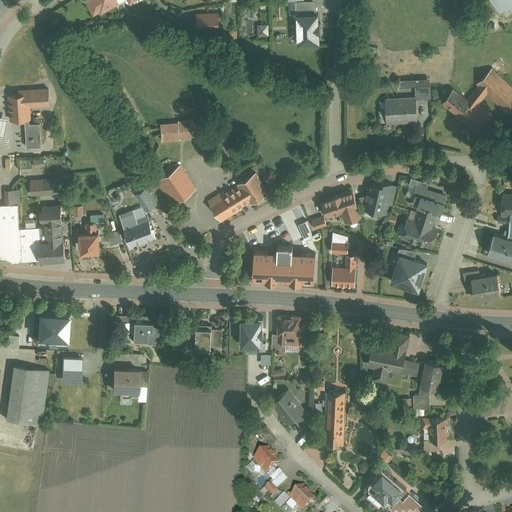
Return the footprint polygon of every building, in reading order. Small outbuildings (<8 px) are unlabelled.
[(89,0),(87,1),(94,13),(99,11),(100,13),(121,2),(119,0),(128,0),(129,2),(132,0),(89,0)] [(316,10),(315,0),(294,0),(295,11),(316,10)] [(511,0),(488,0),(498,14),(511,4),(511,0)] [(319,43),(317,10),(316,10),(295,11),(292,11),(294,44),(319,43)] [(218,12),(195,12),(195,25),(218,25),(218,12)] [(493,21),(485,21),(485,30),(494,29),(493,21)] [(268,23),(254,23),(254,26),(252,26),(253,33),(268,33),(268,23)] [(511,116),(511,86),(490,68),(476,84),(466,95),(455,85),(440,101),(478,135),(495,117),(479,103),(487,94),(511,116)] [(430,77),(400,78),(401,86),(417,85),(418,98),(430,98),(430,77)] [(25,91),(7,92),(8,120),(32,119),(31,105),(49,104),(49,87),(25,88),(25,91)] [(415,93),(384,95),(385,108),(379,109),(380,121),(416,120),(415,93)] [(208,117),(161,121),(162,140),(210,135),(208,117)] [(40,121),(24,122),(25,145),(40,144),(40,121)] [(180,167),(159,180),(173,202),(194,189),(180,167)] [(223,189),(207,199),(221,221),(242,208),(241,205),(248,201),(250,202),(268,191),(256,172),(225,191),(223,189)] [(417,184),(426,187),(428,181),(411,176),(409,183),(416,185),(417,184)] [(60,177),(29,180),(31,194),(61,192),(60,177)] [(367,183),(362,209),(386,213),(392,181),(381,179),(381,181),(372,179),(372,184),(367,183)] [(418,206),(437,211),(441,213),(447,193),(426,187),(417,184),(416,185),(411,203),(418,206)] [(144,185),(134,191),(144,208),(154,203),(144,185)] [(19,187),(4,188),(4,202),(17,202),(19,202),(19,187)] [(352,188),(321,198),(327,215),(340,211),(343,220),(360,215),(352,188)] [(511,193),(501,193),(500,215),(509,215),(511,215),(511,193)] [(38,225),(40,258),(64,257),(62,201),(38,203),(38,217),(41,217),(41,224),(38,225)] [(0,254),(6,258),(12,260),(40,258),(38,225),(19,226),(17,202),(4,202),(0,202),(0,254)] [(413,221),(406,219),(400,238),(431,247),(438,227),(433,226),(437,211),(418,206),(413,221)] [(134,210),(120,215),(132,247),(157,237),(147,211),(136,215),(134,210)] [(326,224),(323,214),(311,218),(315,228),(326,224)] [(84,230),(78,230),(78,249),(97,249),(97,220),(84,220),(84,230)] [(106,231),(110,244),(122,240),(118,227),(106,231)] [(332,229),(331,240),(348,240),(348,234),(332,229)] [(491,231),(485,253),(511,260),(511,237),(507,236),(491,231)] [(348,240),(331,240),(331,252),(348,252),(348,240)] [(277,251),(255,250),(254,278),(314,280),(316,253),(294,252),(294,245),(277,245),(277,251)] [(397,251),(415,256),(416,249),(398,246),(397,251)] [(389,280),(418,289),(427,259),(415,256),(397,251),(389,280)] [(345,265),(332,264),(331,285),(355,286),(357,255),(346,254),(345,265)] [(464,278),(470,277),(470,275),(474,274),(474,269),(463,271),(464,278)] [(474,274),(470,275),(470,277),(473,299),(499,296),(496,271),(474,274)] [(147,314),(131,314),(116,314),(115,332),(132,332),(132,339),(145,339),(145,341),(154,342),(155,332),(158,333),(158,324),(151,324),(151,320),(147,320),(147,314)] [(300,334),(300,315),(277,315),(277,333),(272,333),(272,348),(285,348),(286,334),(300,334)] [(263,342),(263,317),(240,316),(240,342),(263,342)] [(187,326),(186,347),(210,348),(210,344),(221,345),(222,327),(212,327),(212,324),(194,323),(194,326),(187,326)] [(439,389),(444,363),(425,359),(425,362),(405,358),(409,335),(394,332),(392,345),(373,341),(370,359),(377,361),(374,378),(387,381),(389,369),(423,376),(421,385),(439,389)] [(62,355),(61,382),(81,383),(82,356),(62,355)] [(13,364),(6,416),(42,420),(49,368),(13,364)] [(112,365),(111,389),(122,389),(137,390),(139,369),(138,366),(112,365)] [(149,369),(139,369),(137,390),(137,401),(147,401),(149,369)] [(324,380),(314,380),(314,389),(324,389),(324,380)] [(284,389),(270,400),(288,422),(294,417),(302,426),(311,418),(311,411),(304,411),(300,409),(284,389)] [(343,391),(327,390),(325,441),(341,442),(343,391)] [(94,408),(93,418),(103,419),(103,409),(94,408)] [(446,416),(422,416),(422,426),(429,426),(428,439),(446,439),(446,416)] [(268,448),(253,459),(265,474),(280,463),(268,448)] [(392,455),(386,451),(381,457),(387,462),(392,455)] [(382,466),(366,484),(388,504),(404,486),(382,466)] [(287,480),(279,469),(268,478),(271,481),(260,489),(267,498),(276,491),(275,489),(287,480)] [(315,500),(301,485),(288,497),(289,498),(302,511),(315,500)] [(288,497),(284,492),(274,502),(279,508),(289,498),(288,497)] [(399,498),(390,509),(393,511),(396,508),(399,511),(403,507),(406,510),(409,507),(414,510),(416,507),(419,510),(423,506),(409,493),(402,501),(399,498)]
